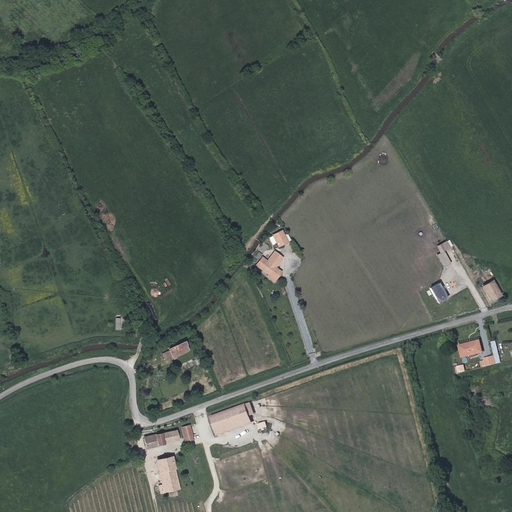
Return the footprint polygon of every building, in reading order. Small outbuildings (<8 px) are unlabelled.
[(275,248),(284,243),(277,230),(268,235),(275,248)] [(450,264),(443,251),(450,247),(446,240),(435,246),(438,253),(436,254),(443,268),(450,264)] [(253,263),(265,274),(266,273),(272,278),(277,272),(272,267),(279,258),(272,252),(264,261),(258,256),(253,263)] [(483,288),(490,299),(502,292),(495,281),(483,288)] [(497,303),(505,297),(502,292),(490,299),(493,304),(497,303)] [(465,356),(486,350),(482,338),(461,344),(465,356)] [(176,360),(192,352),(187,342),(171,349),(172,351),(175,358),(176,360)] [(165,354),(168,361),(175,358),(172,351),(165,354)] [(499,361),(497,354),(484,357),(486,365),(499,361)] [(186,442),(194,440),(190,426),(182,428),(186,442)] [(178,430),(164,434),(167,446),(181,443),(178,430)] [(147,451),(167,446),(164,434),(145,439),(147,451)] [(155,497),(176,492),(171,462),(159,464),(162,482),(153,484),(155,497)]
